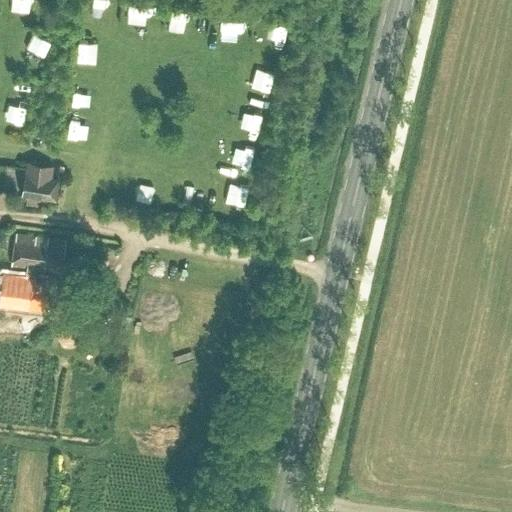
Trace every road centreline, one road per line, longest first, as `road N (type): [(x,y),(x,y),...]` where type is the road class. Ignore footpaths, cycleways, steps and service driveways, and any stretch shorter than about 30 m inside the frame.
road 1 (primary): [(280,511),(402,0)]
road 2 (track): [(0,215),(134,235)]
